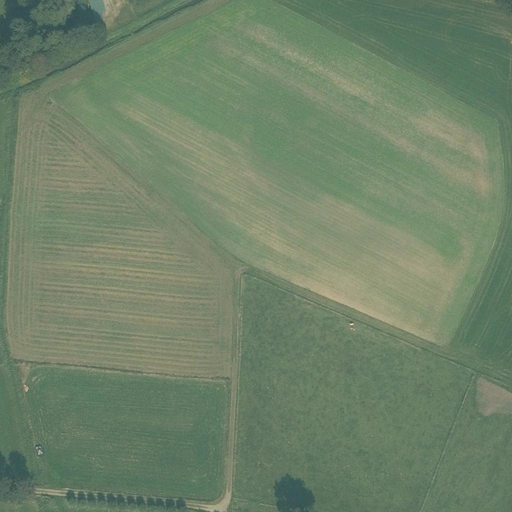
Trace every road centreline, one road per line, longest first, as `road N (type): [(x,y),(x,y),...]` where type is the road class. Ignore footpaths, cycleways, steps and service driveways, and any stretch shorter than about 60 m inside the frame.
road 1 (track): [(228,509),(240,275)]
road 2 (track): [(228,509),(0,488)]
